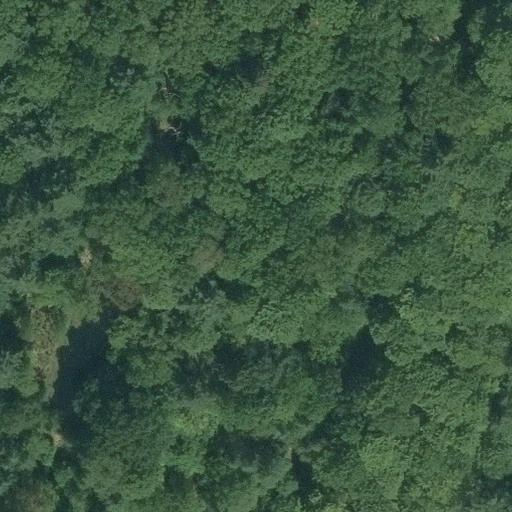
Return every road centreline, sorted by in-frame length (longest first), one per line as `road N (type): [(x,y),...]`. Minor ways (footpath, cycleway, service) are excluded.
road 1 (track): [(511,97),(370,511)]
road 2 (track): [(511,64),(313,0)]
